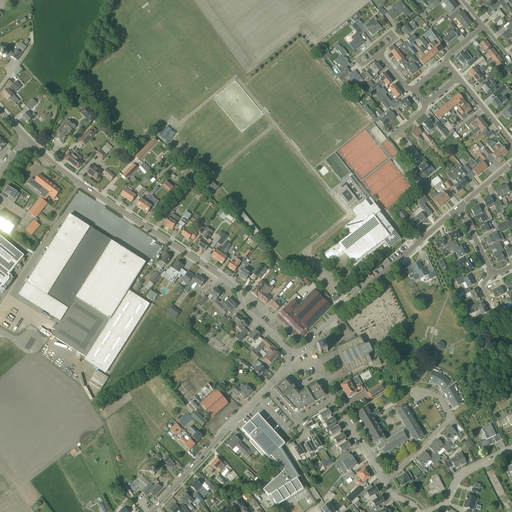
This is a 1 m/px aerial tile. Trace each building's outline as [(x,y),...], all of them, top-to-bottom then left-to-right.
[(441,5),(444,9),(446,7),(450,12),(458,6),(452,0),(441,0),(441,1),(443,4),(441,5)] [(476,0),(475,1),(482,9),(491,1),(489,0),(476,0)] [(506,4),(502,0),(500,0),(491,8),(485,12),(490,17),(489,18),(495,24),(504,16),(499,10),(492,15),(491,13),(493,11),(500,5),(505,11),(509,8),(506,4)] [(387,13),(389,16),(392,20),(402,12),(406,17),(410,14),(400,2),(387,13)] [(386,14),(381,8),(385,6),(383,3),(381,5),(381,6),(377,9),(383,17),(386,14)] [(472,23),(464,15),(463,16),(461,13),(455,17),(465,29),(472,23)] [(355,23),(357,26),(363,33),(367,30),(372,36),(382,29),(375,21),(377,19),(374,17),(368,21),(372,26),(367,30),(359,19),(355,23)] [(506,28),(507,30),(502,34),(508,40),(511,36),(511,18),(508,22),(510,24),(506,28)] [(401,30),(406,36),(417,27),(414,24),(415,24),(412,21),(407,26),(407,25),(401,30)] [(357,26),(355,23),(351,26),(357,33),(351,37),(354,40),(349,44),(355,51),(365,43),(359,36),(363,33),(357,26)] [(428,33),(433,40),(436,37),(431,30),(428,33)] [(443,39),(448,45),(458,37),(453,31),(443,39)] [(406,40),(407,41),(410,45),(417,40),(413,35),(406,40)] [(419,40),(425,47),(428,44),(422,37),(419,40)] [(480,44),(485,51),(491,47),(485,40),(480,44)] [(434,48),(438,53),(443,49),(439,44),(437,46),(433,42),(431,44),(434,48)] [(10,56),(16,61),(22,54),(24,51),(27,47),(21,43),(18,46),(16,50),(16,49),(15,50),(10,56)] [(391,53),(395,58),(407,48),(403,44),(400,46),(402,48),(398,51),(396,49),(391,53)] [(349,64),(347,62),(348,61),(346,58),(345,58),(344,57),(347,54),(342,48),(341,48),(339,45),(334,49),(337,52),(338,51),(342,55),(334,61),(337,65),(335,66),(338,70),(340,68),(341,70),(343,69),(343,70),(343,69),(345,67),(345,68),(349,64)] [(408,49),(413,56),(416,53),(411,47),(408,49)] [(422,47),(419,49),(429,61),(433,57),(429,52),(427,50),(425,51),(423,49),(422,47)] [(407,48),(395,58),(399,63),(404,59),(402,56),(406,53),(407,54),(409,52),(407,48)] [(434,48),(429,52),(433,57),(438,53),(434,48)] [(429,61),(419,49),(419,50),(420,51),(418,53),(422,58),(419,60),(424,65),(429,61)] [(487,53),(492,60),(498,56),(492,49),(487,53)] [(328,53),(321,58),(324,61),(330,56),(328,53)] [(473,64),(477,61),(474,58),(470,62),(463,54),(457,58),(463,65),(466,62),(467,64),(469,67),(473,64)] [(498,56),(492,60),(498,67),(503,62),(498,56)] [(477,61),(473,64),(475,67),(484,59),(482,57),(477,61)] [(382,70),(377,64),(371,69),(374,72),(371,74),(369,71),(364,74),(370,81),(378,75),(377,74),(382,70)] [(405,67),(412,75),(418,70),(413,65),(410,67),(408,64),(405,67)] [(469,72),(473,77),(484,68),(482,66),(479,69),(476,66),(474,68),(474,67),(469,72)] [(484,68),(473,77),(477,82),(483,78),(483,77),(484,76),(482,73),(485,70),(484,68)] [(336,76),(339,79),(345,75),(344,74),(346,73),(344,70),(336,76)] [(345,75),(339,79),(344,85),(351,79),(356,86),(363,80),(355,71),(346,77),(345,75)] [(383,82),(388,78),(384,73),(379,77),(381,80),(371,88),(373,91),(382,83),(383,82)] [(495,86),(491,80),(494,78),(491,75),(485,81),(487,83),(482,87),(487,93),(495,86)] [(392,83),(388,78),(383,82),(382,83),(383,86),(385,84),(387,87),(392,83)] [(11,86),(16,92),(21,87),(16,82),(11,86)] [(499,96),(508,88),(504,84),(492,94),(496,99),(493,101),(492,102),(496,106),(497,105),(498,107),(507,100),(509,98),(510,96),(508,95),(506,95),(504,96),(501,99),(499,96)] [(391,95),(393,94),(398,90),(394,85),(389,89),(391,92),(389,93),(391,95)] [(10,87),(3,94),(8,100),(11,98),(16,104),(19,101),(14,95),(10,92),(13,90),(10,87)] [(398,90),(393,94),(397,99),(402,94),(398,90)] [(375,94),(381,103),(387,110),(390,107),(378,91),(377,92),(375,94)] [(458,95),(454,99),(465,112),(465,113),(468,117),(473,113),(469,107),(470,107),(467,103),(466,104),(465,103),(458,95)] [(388,98),(385,100),(391,107),(396,102),(394,99),(391,102),(388,98)] [(453,100),(449,103),(453,108),(456,111),(458,109),(462,115),(465,113),(465,112),(454,99),(453,98),(452,99),(453,100)] [(33,99),(25,106),(30,111),(37,104),(33,99)] [(391,107),(395,112),(398,116),(401,113),(398,110),(401,107),(404,110),(411,105),(406,99),(401,103),(398,101),(391,107)] [(449,103),(444,106),(449,113),(451,111),(451,110),(453,108),(449,103)] [(444,107),(439,110),(444,116),(446,114),(448,116),(451,114),(449,113),(444,106),(444,107)] [(80,113),(81,114),(89,121),(95,115),(86,107),(80,113)] [(388,109),(383,114),(389,122),(395,118),(388,109)] [(503,114),(506,118),(507,118),(509,120),(511,117),(511,111),(510,109),(510,110),(509,109),(503,114)] [(370,110),(366,113),(372,119),(375,116),(370,110)] [(389,122),(383,114),(379,110),(376,112),(379,116),(377,118),(384,127),(389,122)] [(444,116),(439,110),(434,114),(439,120),(442,118),(441,118),(444,116)] [(23,117),(28,123),(36,116),(33,113),(31,115),(28,112),(23,117)] [(484,123),(479,117),(474,122),(472,118),(465,124),(467,127),(470,124),(472,127),(469,130),(471,132),(472,132),(478,127),(484,123)] [(432,129),(430,127),(433,124),(429,119),(423,124),(425,126),(423,127),(429,135),(433,131),(431,130),(432,129)] [(55,139),(62,144),(76,127),(67,120),(58,131),(60,132),(55,139)] [(435,125),(441,131),(444,129),(439,122),(435,125)] [(452,123),(446,128),(449,132),(455,126),(452,123)] [(478,127),(472,132),(471,132),(473,135),(480,129),(482,132),(488,128),(484,123),(478,127)] [(417,141),(419,144),(423,141),(421,138),(419,136),(422,134),(417,128),(412,133),(418,140),(417,141)] [(159,137),(167,143),(176,133),(171,129),(167,133),(164,130),(159,137)] [(79,141),(85,146),(95,134),(89,130),(79,141)] [(421,135),(429,143),(432,141),(425,132),(421,135)] [(473,140),(476,143),(484,136),(481,133),(473,140)] [(452,137),(444,143),(447,146),(451,143),(454,147),(458,145),(452,137)] [(147,152),(156,143),(153,139),(135,157),(138,160),(147,152)] [(494,143),(492,145),(497,151),(501,156),(504,154),(504,155),(508,152),(505,149),(504,149),(502,146),(499,149),(494,143)] [(497,151),(492,145),(489,147),(494,153),(492,155),(496,160),(501,156),(497,151)] [(491,154),(485,148),(481,151),(487,157),(491,154)] [(95,155),(102,161),(107,155),(100,149),(95,155)] [(70,150),(64,159),(78,169),(83,162),(80,160),(82,158),(77,154),(77,155),(70,150)] [(479,156),(483,162),(487,159),(483,153),(479,156)] [(395,161),(403,172),(408,168),(399,157),(395,161)] [(475,159),(473,160),(474,162),(482,172),(487,168),(483,162),(480,165),(475,159)] [(140,166),(146,172),(150,169),(144,162),(140,166)] [(474,162),(469,166),(467,164),(463,167),(468,174),(472,170),(477,176),(482,172),(474,162)] [(86,173),(96,180),(102,172),(92,164),(86,173)] [(138,169),(137,168),(138,168),(135,164),(132,167),(131,166),(122,175),(127,179),(135,171),(138,169)] [(429,169),(425,164),(419,168),(423,174),(426,172),(428,174),(431,172),(429,169)] [(106,168),(102,173),(110,181),(114,176),(106,168)] [(458,171),(463,177),(467,174),(462,168),(458,171)] [(457,175),(452,169),(450,171),(452,174),(459,183),(463,188),(468,184),(464,178),(463,179),(462,177),(460,177),(459,177),(457,175)] [(141,177),(145,182),(149,179),(148,178),(150,176),(147,172),(141,177)] [(40,195),(45,199),(50,193),(56,197),(60,191),(39,174),(35,181),(31,178),(27,183),(41,194),(40,195)] [(423,182),(416,174),(412,177),(419,186),(423,182)] [(459,183),(452,174),(449,177),(456,185),(453,187),(455,188),(458,192),(463,188),(459,183)] [(429,183),(433,188),(441,181),(437,176),(429,183)] [(359,204),(367,198),(350,177),(338,186),(339,187),(342,191),(338,194),(349,209),(351,210),(358,204),(358,205),(359,204)] [(167,181),(163,186),(170,192),(174,187),(167,181)] [(444,184),(449,189),(452,186),(448,181),(444,184)] [(205,189),(210,195),(218,188),(213,183),(205,189)] [(503,188),(500,189),(505,198),(508,196),(507,194),(510,193),(506,186),(506,185),(503,187),(503,188)] [(15,196),(18,192),(8,186),(7,187),(7,186),(4,190),(5,190),(5,189),(5,190),(3,193),(9,196),(7,199),(14,204),(18,198),(15,196)] [(126,199),(130,193),(132,190),(127,186),(121,195),(126,199)] [(136,195),(139,198),(146,190),(144,187),(136,195)] [(505,198),(500,189),(495,192),(498,198),(501,197),(502,199),(505,198)] [(416,193),(421,199),(425,196),(420,190),(416,193)] [(437,195),(439,197),(444,203),(449,199),(444,193),(442,195),(440,192),(437,195)] [(130,193),(126,199),(132,202),(136,196),(130,193)] [(142,196),(136,206),(137,206),(137,207),(139,208),(140,208),(142,209),(150,198),(151,196),(149,194),(147,196),(145,198),(142,196)] [(150,198),(142,209),(144,211),(144,212),(146,213),(147,212),(148,213),(152,207),(153,208),(156,204),(151,201),(154,197),(152,196),(151,196),(150,198)] [(444,203),(439,197),(434,201),(440,207),(444,203)] [(498,206),(496,201),(493,202),(490,197),(487,199),(486,198),(483,200),(483,201),(487,209),(494,206),(495,208),(498,206)] [(28,213),(36,218),(47,204),(40,198),(28,213)] [(423,211),(415,217),(420,223),(426,219),(423,216),(425,213),(428,217),(432,213),(421,200),(417,204),(423,211)] [(391,227),(380,213),(381,212),(374,204),(370,207),(365,201),(359,206),(358,205),(358,204),(351,210),(354,214),(357,218),(344,228),(350,235),(350,236),(338,244),(351,260),(352,262),(350,263),(355,269),(365,262),(363,260),(368,256),(372,253),(383,245),(381,242),(389,236),(385,232),(391,227)] [(489,220),(486,214),(483,215),(479,207),(475,208),(475,207),(471,209),(472,210),(471,210),(475,217),(478,215),(482,223),(489,220)] [(215,214),(224,221),(229,214),(220,208),(215,214)] [(255,233),(259,231),(240,209),(237,212),(255,233)] [(0,212),(0,229),(10,235),(19,221),(2,210),(0,212)] [(399,215),(405,222),(409,219),(403,212),(399,215)] [(175,225),(179,219),(172,213),(169,217),(165,223),(169,226),(169,227),(172,229),(175,225)] [(70,215),(27,283),(68,309),(58,326),(55,330),(52,336),(86,357),(84,360),(106,374),(150,304),(129,291),(146,263),(112,241),(90,228),(70,215)] [(420,223),(415,217),(410,222),(415,228),(420,223)] [(26,230),(31,235),(40,226),(36,222),(38,220),(36,218),(35,218),(33,220),(34,221),(26,230)] [(497,226),(498,230),(508,225),(507,224),(506,221),(497,226)] [(480,228),(483,234),(490,231),(493,229),(490,223),(487,224),(480,228)] [(196,232),(201,235),(206,228),(201,225),(196,232)] [(508,225),(498,230),(500,233),(509,229),(510,229),(509,228),(508,225)] [(401,239),(391,227),(385,232),(389,236),(381,242),(383,245),(385,243),(389,248),(401,239)] [(186,238),(188,240),(190,237),(194,240),(197,234),(194,232),(193,234),(190,232),(191,231),(186,228),(181,234),(186,237),(186,238)] [(243,229),(237,235),(240,238),(246,231),(243,229)] [(449,236),(446,237),(448,242),(449,242),(451,248),(457,245),(457,246),(457,245),(455,240),(460,238),(457,231),(449,235),(449,236)] [(207,241),(207,242),(202,239),(198,245),(202,249),(202,250),(205,251),(209,245),(212,241),(209,239),(211,236),(206,232),(203,238),(207,241)] [(224,234),(217,243),(220,245),(228,236),(224,234)] [(492,244),(493,246),(500,242),(499,240),(496,234),(492,236),(485,239),(489,245),(492,244)] [(0,291),(12,277),(10,274),(24,256),(0,236),(0,291)] [(446,251),(451,248),(452,248),(451,248),(449,242),(448,242),(446,237),(444,239),(443,238),(443,239),(439,241),(438,240),(434,242),(438,249),(444,246),(446,251)] [(500,242),(493,246),(490,247),(492,251),(495,249),(497,252),(493,253),(494,257),(497,263),(504,260),(504,259),(507,258),(505,254),(500,242)] [(225,248),(217,260),(223,264),(227,257),(225,256),(227,254),(227,253),(226,253),(230,246),(228,245),(225,248)] [(459,259),(460,260),(464,258),(463,256),(468,254),(467,250),(466,250),(463,245),(458,248),(457,246),(457,245),(451,248),(452,248),(451,248),(453,251),(455,250),(456,252),(455,253),(458,259),(459,259)] [(336,246),(324,253),(329,262),(341,254),(336,246)] [(212,256),(217,260),(225,248),(222,247),(221,249),(218,247),(212,256)] [(243,256),(247,259),(253,251),(249,248),(243,256)] [(166,254),(161,261),(160,261),(156,264),(162,269),(167,264),(171,258),(166,254)] [(228,267),(234,272),(241,262),(238,260),(238,259),(235,256),(234,257),(233,256),(230,261),(232,262),(228,267)] [(413,278),(414,281),(420,278),(421,279),(426,277),(427,278),(428,277),(429,280),(437,277),(433,269),(428,258),(426,259),(428,265),(422,268),(419,262),(405,269),(410,279),(413,278)] [(460,260),(454,263),(457,269),(465,266),(468,271),(475,267),(473,263),(472,264),(470,259),(471,259),(466,261),(464,258),(460,260)] [(243,264),(239,270),(242,272),(240,275),(243,278),(242,278),(245,281),(246,280),(251,273),(246,270),(249,264),(245,261),(244,263),(243,264)] [(164,272),(161,276),(163,278),(164,277),(168,280),(170,276),(174,279),(176,277),(178,278),(180,274),(179,273),(183,266),(177,262),(173,269),(170,267),(168,270),(166,273),(164,272)] [(256,277),(263,268),(259,265),(252,273),(256,277)] [(148,280),(153,285),(160,276),(156,272),(148,280)] [(188,272),(182,280),(188,284),(190,281),(193,276),(188,272)] [(284,279),(288,283),(295,276),(291,272),(284,279)] [(193,289),(197,285),(201,287),(205,281),(196,275),(191,282),(190,281),(188,284),(187,285),(191,288),(193,289)] [(465,283),(467,288),(474,284),(470,276),(465,278),(463,275),(455,280),(458,286),(465,283)] [(313,282),(308,277),(303,282),(308,287),(313,282)] [(267,286),(258,297),(266,304),(271,298),(268,295),(274,288),(272,286),(275,282),(273,280),(269,284),(267,286),(267,287),(267,286)] [(254,294),(258,297),(267,286),(267,287),(267,286),(261,281),(251,292),(253,294),(254,294)] [(495,298),(500,296),(504,294),(506,299),(509,297),(506,291),(503,292),(500,287),(492,291),(495,298)] [(221,293),(215,288),(208,297),(210,300),(213,297),(216,300),(221,293)] [(470,293),(474,301),(481,298),(479,294),(476,289),(471,292),(470,290),(470,289),(463,292),(464,295),(470,293)] [(307,331),(331,306),(316,292),(308,300),(306,298),(299,305),(293,300),(276,317),(300,340),(308,332),(307,331)] [(292,298),(297,304),(301,300),(296,294),(292,298)] [(199,303),(202,305),(208,299),(204,296),(199,303)] [(271,306),(276,311),(284,303),(279,298),(271,306)] [(237,306),(229,299),(225,303),(222,301),(220,303),(217,301),(206,312),(211,316),(217,309),(224,316),(228,311),(230,313),(237,306)] [(467,308),(470,314),(479,310),(481,315),(488,312),(486,308),(486,309),(483,304),(484,304),(484,303),(479,306),(477,303),(467,308)] [(166,313),(175,320),(180,313),(172,306),(166,313)] [(237,325),(236,327),(242,332),(248,326),(242,321),(243,320),(236,314),(230,320),(234,324),(235,323),(237,325)] [(218,322),(221,325),(227,319),(224,316),(218,322)] [(259,346),(263,341),(259,337),(260,335),(254,330),(251,334),(250,333),(247,337),(253,341),(250,344),(256,349),(259,346)] [(234,337),(240,341),(244,336),(241,333),(239,335),(237,334),(234,337)] [(263,341),(259,346),(262,349),(265,345),(269,348),(272,345),(265,339),(263,341)] [(337,350),(348,373),(371,362),(374,368),(381,365),(377,356),(370,359),(368,355),(372,352),(369,344),(363,345),(361,341),(360,341),(359,339),(337,350)] [(321,354),(326,351),(327,352),(328,352),(323,342),(321,343),(321,344),(321,345),(318,347),(318,346),(317,346),(317,347),(316,347),(317,348),(318,348),(320,353),(319,353),(319,354),(320,354),(321,355),(321,354)] [(444,349),(444,347),(444,346),(443,343),(439,342),(436,344),(435,347),(437,350),(441,351),(444,349)] [(62,352),(53,347),(52,348),(49,346),(45,351),(57,359),(62,352)] [(262,360),(265,363),(269,366),(271,364),(271,365),(279,356),(271,348),(266,354),(267,354),(262,360)] [(250,353),(258,360),(261,357),(253,350),(250,353)] [(239,365),(247,370),(250,366),(242,361),(239,365)] [(254,369),(257,373),(261,376),(266,370),(260,365),(258,367),(257,366),(254,369)] [(99,378),(102,373),(91,366),(88,371),(99,378)] [(432,382),(434,383),(440,371),(439,371),(438,373),(436,372),(435,372),(433,371),(432,371),(429,381),(431,381),(432,382)] [(439,386),(446,378),(444,377),(443,376),(442,375),(441,374),(442,372),(440,371),(434,383),(436,384),(439,386)] [(349,381),(341,386),(348,399),(363,390),(359,384),(361,383),(357,376),(354,379),(349,381)] [(446,378),(439,386),(441,388),(442,390),(453,382),(452,380),(450,382),(449,381),(448,379),(447,379),(446,378)] [(280,396),(284,400),(286,403),(288,404),(289,405),(288,405),(294,412),(295,411),(298,411),(299,412),(306,408),(307,407),(309,406),(312,404),(324,397),(326,396),(323,391),(324,391),(321,386),(318,387),(316,383),(309,388),(304,391),(299,394),(295,389),(296,389),(287,380),(287,381),(286,381),(284,380),(276,388),(274,389),(278,393),(280,396)] [(382,383),(366,393),(370,400),(386,390),(382,383)] [(194,395),(196,397),(200,403),(214,391),(208,384),(194,395)] [(232,392),(233,393),(236,396),(239,394),(245,400),(253,392),(246,385),(241,390),(237,386),(232,392)] [(446,394),(447,397),(456,392),(454,388),(457,387),(456,385),(444,391),(445,394),(446,394)] [(216,389),(214,391),(200,403),(209,414),(212,417),(228,403),(216,389)] [(449,401),(450,403),(462,396),(461,395),(459,396),(456,392),(447,397),(449,400),(449,401)] [(462,396),(450,403),(451,405),(452,405),(454,408),(463,403),(461,399),(463,398),(462,396)] [(383,439),(383,438),(381,433),(382,433),(383,432),(384,432),(384,431),(385,431),(385,430),(385,429),(385,428),(385,427),(385,426),(385,425),(384,424),(383,424),(383,423),(382,423),(381,423),(380,423),(379,423),(378,423),(377,423),(377,424),(376,424),(375,425),(372,419),(377,416),(378,417),(381,415),(378,409),(369,414),(366,408),(357,413),(365,427),(364,428),(370,439),(372,438),(375,443),(376,442),(378,444),(379,445),(380,446),(377,448),(380,452),(382,452),(384,455),(390,451),(391,452),(394,449),(393,449),(396,447),(397,449),(400,446),(399,445),(402,444),(403,445),(406,442),(405,442),(408,440),(412,437),(413,439),(414,438),(416,442),(418,440),(419,441),(421,440),(421,439),(422,438),(426,436),(422,433),(419,428),(420,428),(420,427),(417,424),(416,424),(415,421),(416,421),(413,417),(413,418),(411,416),(412,415),(413,415),(409,411),(409,412),(408,410),(409,409),(406,405),(406,406),(403,407),(402,407),(401,407),(400,408),(399,409),(396,411),(406,429),(396,435),(385,442),(383,439)] [(318,414),(322,420),(330,415),(332,415),(328,409),(327,410),(326,408),(326,407),(306,419),(309,424),(313,422),(311,419),(318,414)] [(193,409),(189,413),(202,426),(206,422),(203,420),(193,409)] [(184,415),(178,420),(183,427),(192,420),(187,414),(185,416),(184,415)] [(285,444),(280,439),(281,438),(280,437),(279,438),(258,414),(242,429),(251,440),(249,442),(267,461),(270,458),(283,472),(263,490),(269,496),(270,495),(277,506),(303,489),(296,479),(301,476),(282,447),(285,444)] [(511,414),(497,421),(498,422),(500,427),(509,422),(511,425),(511,424),(511,414)] [(324,423),(327,428),(335,423),(335,424),(336,423),(333,417),(332,418),(330,415),(322,420),(320,421),(321,421),(323,424),(324,423)] [(476,445),(476,447),(478,446),(480,450),(493,444),(492,442),(495,441),(496,443),(502,440),(493,422),(489,424),(490,426),(478,431),(480,436),(483,434),(486,440),(476,445)] [(329,431),(332,436),(340,431),(340,432),(341,431),(338,425),(337,426),(335,424),(335,423),(327,428),(325,429),(326,429),(328,432),(329,431)] [(182,430),(176,424),(170,429),(175,436),(182,430)] [(192,437),(197,442),(203,437),(192,426),(189,429),(194,435),(192,437)] [(446,430),(446,431),(453,439),(456,436),(460,440),(463,436),(455,427),(452,429),(450,427),(449,429),(449,428),(447,429),(446,430)] [(334,439),(337,444),(345,440),(346,439),(343,434),(342,434),(340,432),(340,431),(332,436),(330,437),(330,438),(331,437),(332,440),(334,439)] [(444,437),(441,439),(450,449),(452,447),(454,445),(451,441),(453,439),(446,431),(445,431),(444,432),(443,434),(442,435),(444,437)] [(244,455),(245,456),(247,456),(251,452),(240,442),(241,442),(235,436),(227,445),(236,453),(239,450),(244,455)] [(179,440),(186,447),(190,450),(195,445),(190,440),(187,442),(182,437),(179,440)] [(312,442),(310,444),(309,444),(314,452),(315,454),(316,454),(315,453),(318,451),(317,450),(323,447),(317,438),(311,441),(312,442)] [(433,443),(440,451),(443,448),(447,452),(447,451),(450,449),(441,439),(439,441),(437,439),(436,441),(434,442),(433,443)] [(337,444),(335,445),(335,446),(335,445),(337,448),(338,447),(341,453),(351,447),(349,443),(348,442),(346,442),(345,440),(337,444)] [(469,440),(464,444),(468,450),(473,447),(469,440)] [(304,447),(302,449),(301,449),(305,455),(307,459),(307,458),(310,456),(309,455),(314,452),(309,444),(310,444),(309,442),(303,446),(304,447)] [(431,450),(428,452),(437,461),(441,457),(437,454),(440,451),(433,443),(432,444),(431,445),(430,446),(429,448),(431,450)] [(301,449),(302,449),(299,445),(294,448),(295,450),(292,451),(291,451),(298,461),(297,461),(301,459),(300,458),(305,455),(301,449)] [(69,452),(72,456),(79,451),(76,447),(69,452)] [(420,455),(420,456),(427,464),(430,461),(433,465),(436,463),(437,461),(428,452),(426,454),(424,452),(423,453),(421,454),(420,455)] [(341,457),(335,464),(338,468),(338,469),(343,465),(344,467),(347,472),(356,466),(358,465),(357,464),(353,458),(351,460),(350,458),(351,457),(349,453),(348,454),(341,457)] [(167,455),(162,459),(170,470),(175,466),(167,455)] [(446,459),(444,461),(447,469),(451,468),(454,466),(455,468),(466,463),(462,455),(456,458),(455,457),(448,461),(446,459)] [(427,464),(420,456),(418,457),(417,459),(416,460),(418,462),(415,464),(422,471),(422,473),(423,472),(424,473),(427,471),(425,468),(426,467),(425,466),(427,464)] [(217,459),(211,465),(219,472),(225,466),(222,464),(217,459)] [(322,464),(324,468),(332,463),(330,459),(322,464)] [(369,479),(369,478),(366,474),(367,473),(365,469),(357,474),(360,479),(356,482),(358,487),(366,482),(365,481),(369,479)] [(344,477),(346,481),(355,475),(352,472),(344,477)] [(219,484),(224,488),(228,484),(223,480),(224,479),(219,475),(220,475),(218,473),(215,476),(221,482),(219,484)] [(409,479),(405,474),(397,479),(402,486),(404,485),(406,488),(415,483),(414,481),(412,477),(409,479)] [(431,480),(433,483),(426,487),(428,492),(432,491),(434,494),(441,491),(444,490),(438,476),(431,480)] [(141,492),(142,493),(146,496),(149,493),(153,496),(161,488),(157,484),(157,480),(150,483),(145,478),(144,478),(141,481),(147,486),(141,492)] [(316,485),(324,494),(331,487),(323,479),(316,485)] [(204,493),(199,488),(202,486),(196,481),(191,487),(196,491),(194,494),(201,503),(205,500),(202,496),(204,493)] [(367,494),(364,496),(367,502),(369,501),(376,497),(375,494),(378,492),(375,487),(366,492),(367,494)] [(464,508),(468,509),(466,511),(471,511),(472,510),(472,511),(475,502),(476,502),(477,502),(478,502),(479,500),(478,499),(477,498),(476,498),(477,494),(478,494),(479,491),(472,489),(471,492),(472,493),(471,497),(467,496),(464,508)] [(181,500),(178,503),(181,507),(185,511),(191,511),(187,507),(190,504),(193,501),(190,498),(185,493),(184,494),(183,494),(182,495),(182,496),(180,499),(181,500)] [(376,497),(369,501),(372,507),(374,506),(375,508),(378,506),(384,502),(381,497),(377,499),(376,497)] [(233,505),(237,510),(243,505),(239,500),(233,505)] [(98,504),(100,508),(101,507),(103,511),(108,511),(103,501),(98,504)] [(127,511),(132,505),(127,501),(121,507),(123,509),(120,511),(127,511)] [(282,511),(303,511),(298,502),(282,510),(282,511)] [(329,503),(322,509),(324,511),(327,511),(333,507),(329,503)]
